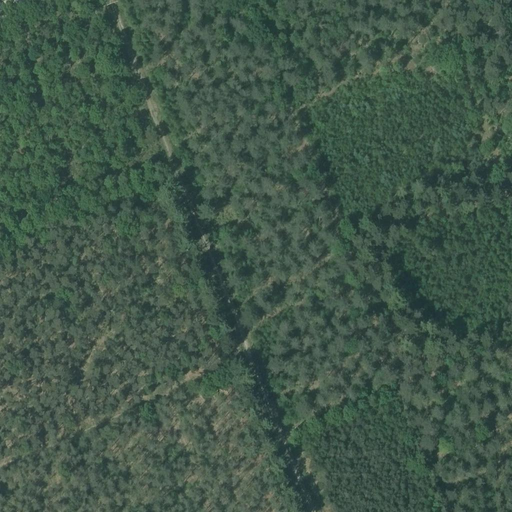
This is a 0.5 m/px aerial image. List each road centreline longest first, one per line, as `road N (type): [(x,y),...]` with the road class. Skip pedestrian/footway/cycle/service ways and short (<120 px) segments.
road 1 (track): [(251,363),(107,0)]
road 2 (track): [(340,235),(451,511)]
road 3 (track): [(177,178),(299,132),(245,0)]
